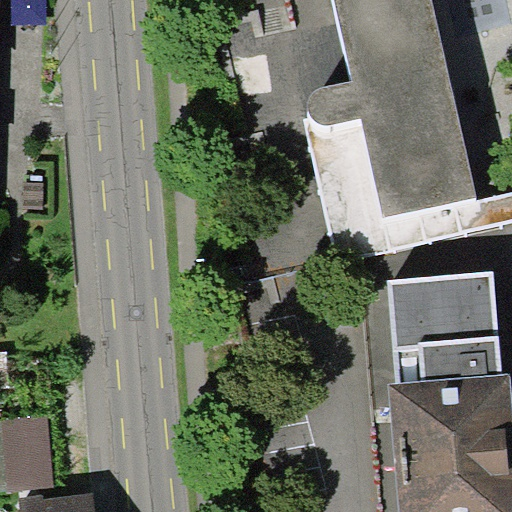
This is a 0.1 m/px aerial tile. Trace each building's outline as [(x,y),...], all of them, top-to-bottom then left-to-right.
[(322,136),(332,137),(362,130),(384,227),(478,205),(431,0),(332,0),(353,93),(323,99),(315,103),(310,108),(309,121),(315,130),(322,136)] [(511,197),(478,205),(384,227),(362,130),(332,137),(322,136),(315,130),(309,121),(304,122),(336,265),(511,225),(511,197)] [(495,281),(389,290),(398,395),(389,396),(398,511),(511,511),(511,390),(511,385),(504,385),(495,281)] [(49,419),(0,423),(0,495),(55,491),(49,419)] [(94,511),(93,498),(45,504),(44,499),(19,502),(20,511),(94,511)]
